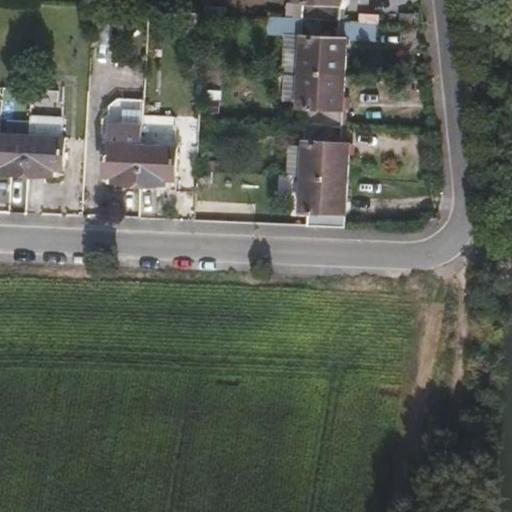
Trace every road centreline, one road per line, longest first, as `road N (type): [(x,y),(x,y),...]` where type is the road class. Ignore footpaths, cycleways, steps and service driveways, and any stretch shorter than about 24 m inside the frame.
road 1 (residential): [(0,239),(387,257),(452,242)]
road 2 (track): [(435,511),(464,318),(465,285),(452,242)]
road 3 (residential): [(451,0),(469,182),(468,218),(452,242)]
